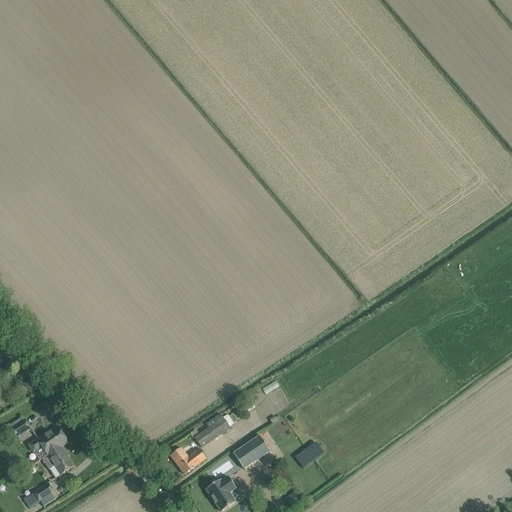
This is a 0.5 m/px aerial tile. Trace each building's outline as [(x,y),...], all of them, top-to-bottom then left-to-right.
[(195,438),(200,445),(203,448),(230,430),(230,429),(234,426),(233,424),(237,421),(233,415),(229,418),(227,416),(222,419),(220,415),(206,425),(208,428),(199,435),(195,438)] [(24,420),(10,430),(15,438),(30,428),(24,420)] [(58,428),(50,433),(28,447),(32,453),(33,452),(39,461),(42,460),(48,456),(61,447),(68,443),(58,428)] [(244,472),(270,455),(269,454),(258,437),(231,455),(244,472)] [(323,455),(315,444),(296,459),(304,469),(323,455)] [(48,456),(42,460),(49,471),(54,468),(59,476),(61,475),(65,472),(73,467),(61,447),(48,456)] [(181,448),(178,450),(170,456),(185,475),(206,459),(199,449),(188,458),(181,448)] [(236,489),(228,477),(222,482),(221,480),(206,490),(220,511),(221,511),(236,503),(230,494),(236,489)] [(54,493),(48,484),(23,500),(29,509),(39,503),(54,493)] [(298,491),(288,499),(295,507),(303,500),(305,499),(304,498),(298,491)]
